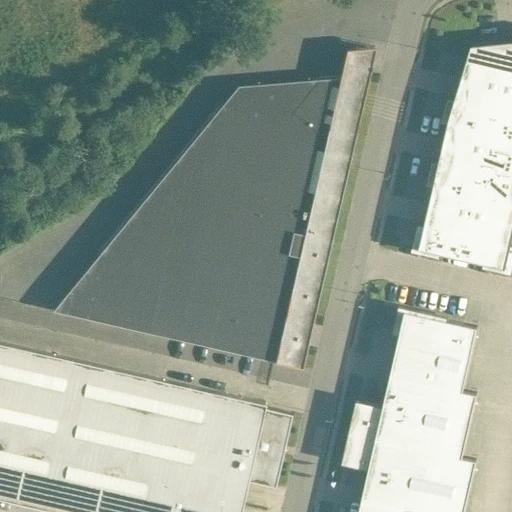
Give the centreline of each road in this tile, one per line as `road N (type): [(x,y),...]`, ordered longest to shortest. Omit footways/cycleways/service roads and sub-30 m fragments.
road 1 (unclassified): [(294,511),(413,0)]
road 2 (track): [(0,164),(230,0)]
